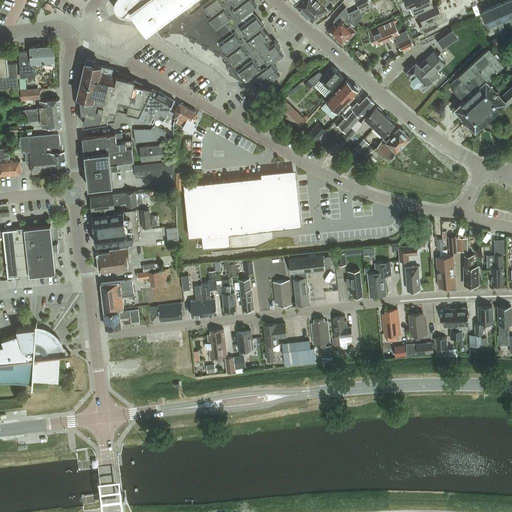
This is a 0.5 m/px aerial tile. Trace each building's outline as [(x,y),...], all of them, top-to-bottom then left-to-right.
[(117,5),(117,6),(118,6),(118,7),(118,8),(119,8),(119,9),(120,10),(121,11),(122,11),(122,12),(123,12),(124,12),(124,13),(125,13),(126,13),(127,13),(129,13),(131,13),(134,14),(137,14),(140,15),(142,15),(144,16),(148,18),(150,20),(153,22),(155,24),(153,25),(153,26),(188,0),(118,0),(118,1),(118,2),(118,3),(117,3),(117,4),(117,5)] [(186,7),(168,20),(156,30),(162,37),(162,36),(165,33),(169,32),(173,31),(177,31),(182,32),(224,55),(226,59),(228,62),(228,65),(229,69),(230,73),(229,72),(228,73),(244,81),(254,74),(259,80),(261,78),(266,85),(280,75),(275,68),(277,66),(274,63),(283,55),(278,48),(280,47),(275,40),(273,42),(262,26),(264,25),(252,9),(257,6),(252,0),(207,0),(190,13),(186,7)] [(325,5),(329,0),(293,0),(297,3),(295,5),(312,21),(328,8),(325,5)] [(367,0),(354,0),(360,11),(370,6),(367,0)] [(415,15),(433,7),(430,0),(403,0),(406,7),(410,5),(415,15)] [(505,1),(493,6),(500,20),(507,17),(511,24),(511,23),(511,15),(505,1)] [(434,19),(442,16),(437,5),(433,7),(415,15),(418,14),(423,24),(419,26),(423,34),(437,27),(434,19)] [(493,6),(482,11),(488,26),(496,22),(500,29),(504,28),(500,20),(493,6)] [(349,37),(355,30),(350,24),(351,23),(346,18),(348,13),(345,7),(335,18),(336,19),(335,20),(337,22),(329,30),(330,32),(330,33),(330,34),(330,35),(331,36),(332,37),(333,37),(334,37),(335,37),(336,37),(343,43),(344,43),(345,43),(346,43),(347,42),(348,42),(348,41),(349,41),(349,40),(349,39),(349,38),(349,37)] [(377,46),(397,37),(399,43),(397,43),(400,50),(412,44),(410,38),(409,38),(405,30),(399,33),(394,21),(368,33),(373,44),(375,43),(377,46)] [(443,49),(458,38),(453,30),(437,41),(443,49)] [(507,33),(500,36),(503,43),(510,40),(507,33)] [(43,65),(55,66),(53,45),(30,46),(30,51),(19,52),(21,76),(35,75),(34,62),(43,62),(43,65)] [(508,104),(511,100),(511,85),(502,95),(486,79),(504,63),(489,47),(449,83),(464,99),(454,108),(475,131),(486,120),(489,123),(495,117),(493,114),(506,102),(508,104)] [(438,71),(445,63),(433,51),(418,65),(416,62),(406,71),(412,77),(411,81),(414,85),(418,83),(424,89),(440,73),(438,71)] [(6,63),(5,54),(0,54),(0,87),(18,86),(16,62),(6,63)] [(113,89),(116,75),(111,74),(112,68),(112,67),(110,67),(96,63),(97,60),(87,58),(87,60),(78,95),(81,96),(101,101),(103,101),(106,87),(113,89)] [(320,71),(309,79),(309,80),(314,84),(315,85),(320,79),(331,90),(332,90),(338,83),(337,83),(343,76),(338,72),(337,69),(335,67),(333,67),(332,66),(324,75),(320,71)] [(103,101),(101,101),(81,96),(81,99),(80,99),(81,113),(82,112),(85,113),(83,124),(115,119),(115,118),(117,110),(139,116),(153,88),(142,86),(143,84),(144,83),(112,68),(111,74),(116,75),(113,89),(106,87),(103,101)] [(331,90),(320,79),(315,85),(326,96),(331,90)] [(338,112),(358,90),(357,89),(357,87),(355,84),(353,85),(346,79),(326,101),(338,112)] [(309,80),(304,84),(309,89),(314,84),(309,80)] [(40,99),(39,88),(21,90),(22,101),(40,99)] [(153,88),(139,116),(150,122),(150,121),(154,114),(168,122),(174,112),(169,109),(174,99),(153,88)] [(350,127),(374,102),(367,95),(360,103),(358,102),(352,108),(354,110),(347,118),(342,114),(334,122),(345,132),(350,127)] [(281,110),(288,102),(284,98),(276,106),(281,110)] [(40,108),(26,109),(27,116),(60,112),(59,99),(39,101),(40,108)] [(184,119),(190,108),(180,103),(176,111),(175,122),(179,124),(183,126),(186,120),(184,119)] [(375,126),(385,115),(381,111),(382,110),(378,106),(377,107),(376,106),(365,118),(375,126)] [(192,131),(196,125),(194,124),(197,118),(195,117),(198,113),(190,108),(184,119),(186,120),(183,126),(192,131)] [(296,110),(289,118),(298,127),(306,119),(296,110)] [(60,112),(27,116),(27,122),(41,120),(42,127),(62,125),(60,112)] [(384,135),(395,124),(390,120),(391,119),(387,115),(386,116),(385,115),(375,126),(384,135)] [(326,130),(318,122),(310,131),(318,138),(326,130)] [(151,128),(134,128),(136,141),(170,138),(172,135),(154,124),(151,128)] [(343,136),(347,140),(355,131),(350,127),(343,136)] [(397,152),(410,138),(405,133),(405,131),(403,129),(401,129),(400,128),(386,142),(397,152)] [(328,138),(333,143),(340,137),(334,132),(328,138)] [(28,136),(20,137),(21,152),(25,152),(26,162),(31,161),(32,173),(62,171),(67,170),(65,150),(60,151),(60,148),(59,144),(58,133),(33,135),(33,136),(32,136),(28,136)] [(85,152),(132,147),(133,147),(132,140),(125,141),(123,141),(122,134),(116,134),(116,133),(83,137),(85,152)] [(381,141),(374,148),(390,159),(395,154),(381,141)] [(165,156),(163,143),(141,145),(142,159),(165,156)] [(369,144),(361,153),(365,157),(374,148),(369,144)] [(0,176),(21,174),(20,160),(18,161),(18,158),(10,159),(9,147),(0,147),(0,176)] [(89,187),(91,187),(114,184),(112,170),(118,169),(118,163),(134,161),(132,147),(85,152),(89,187)] [(173,159),(134,164),(136,176),(174,171),(173,159)] [(288,174),(184,184),(190,235),(203,234),(204,245),(224,243),(223,232),(301,224),(300,212),(292,212),(288,174)] [(113,193),(90,196),(92,212),(115,209),(114,205),(126,203),(126,207),(138,205),(136,191),(113,193)] [(151,226),(149,208),(140,209),(142,227),(151,226)] [(97,243),(139,238),(135,209),(93,214),(97,243)] [(3,229),(8,276),(30,274),(56,271),(54,250),(60,249),(59,243),(53,244),(51,224),(25,227),(3,229)] [(409,235),(412,225),(407,224),(405,230),(404,234),(409,235)] [(177,227),(166,228),(168,243),(178,242),(177,227)] [(459,237),(458,237),(458,251),(468,250),(467,237),(466,237),(466,235),(459,235),(459,237)] [(493,240),(494,254),(504,254),(503,240),(493,240)] [(417,244),(398,245),(400,261),(410,260),(409,254),(418,254),(417,244)] [(109,253),(97,255),(99,272),(128,268),(127,260),(130,259),(128,248),(109,250),(109,253)] [(445,257),(447,286),(456,285),(453,255),(448,256),(447,250),(440,250),(440,257),(445,257)] [(345,253),(336,253),(337,265),(346,264),(345,253)] [(464,254),(465,285),(478,285),(478,265),(474,265),(474,254),(464,254)] [(503,284),(502,254),(494,254),(494,267),(491,267),(491,269),(490,270),(490,273),(491,275),(492,284),(503,284)] [(309,256),(289,259),(291,273),(293,273),(297,304),(310,303),(308,292),(310,291),(309,287),(308,286),(307,277),(305,277),(305,272),(325,269),(324,255),(316,256),(309,256)] [(439,287),(447,286),(445,257),(440,257),(436,257),(439,287)] [(253,261),(244,262),(245,274),(254,273),(253,261)] [(389,262),(376,263),(377,273),(368,274),(371,296),(386,294),(384,274),(390,273),(389,262)] [(237,275),(236,263),(228,264),(229,276),(237,275)] [(155,264),(143,266),(144,272),(156,271),(155,264)] [(407,290),(420,289),(418,266),(405,267),(407,290)] [(166,270),(156,271),(144,272),(137,273),(138,280),(150,278),(151,286),(167,283),(166,270)] [(360,270),(348,271),(348,278),(346,278),(347,286),(349,286),(350,293),(353,293),(353,297),(362,295),(360,270)] [(190,289),(188,275),(181,276),(183,290),(190,289)] [(210,298),(210,289),(217,289),(216,278),(209,279),(209,282),(201,282),(201,292),(202,291),(204,315),(217,314),(215,298),(210,298)] [(251,288),(250,288),(249,278),(240,279),(243,309),(254,308),(251,288)] [(134,295),(132,279),(101,283),(104,311),(123,309),(123,308),(124,308),(123,299),(126,299),(126,296),(134,295)] [(234,291),(231,292),(230,279),(217,281),(219,293),(222,293),(224,310),(236,309),(234,291)] [(279,306),(292,304),(289,280),(273,282),(275,303),(278,303),(279,306)] [(201,292),(201,282),(200,281),(194,281),(196,300),(191,300),(192,317),(204,315),(202,291),(201,292)] [(183,318),(181,303),(159,305),(161,321),(183,318)] [(481,345),(481,337),(480,334),(484,334),(484,329),(485,329),(485,322),(493,322),(492,306),(478,307),(479,323),(475,323),(475,334),(471,334),(471,346),(481,346),(481,345)] [(511,323),(511,314),(511,306),(498,307),(499,335),(497,335),(497,345),(510,345),(509,335),(509,323),(511,323)] [(140,321),(138,308),(104,313),(106,328),(121,326),(120,318),(130,316),(131,322),(140,321)] [(451,339),(456,339),(455,308),(443,309),(443,326),(451,326),(451,331),(450,331),(451,339)] [(456,339),(462,338),(462,325),(468,325),(468,308),(455,308),(456,339)] [(385,311),(386,314),(383,314),(385,336),(400,334),(397,310),(385,311)] [(427,334),(426,322),(424,323),(423,312),(409,314),(411,335),(427,334)] [(336,337),(333,337),(334,348),(335,348),(335,349),(340,349),(341,349),(341,346),(347,346),(346,342),(352,341),(351,335),(352,335),(351,326),(348,326),(347,320),(344,321),(343,316),(333,317),(336,337)] [(314,344),(325,343),(330,342),(327,321),(324,321),(324,318),(314,319),(315,322),(311,323),(314,344)] [(0,380),(5,380),(19,381),(32,382),(32,389),(33,389),(34,377),(55,378),(56,357),(56,356),(71,354),(71,353),(62,354),(61,351),(58,344),(59,343),(54,337),(48,332),(47,333),(40,331),(37,330),(37,321),(36,321),(36,325),(35,325),(17,327),(19,333),(2,339),(4,345),(0,345),(0,380)] [(285,324),(277,324),(276,323),(264,325),(266,346),(267,361),(274,360),(273,350),(279,349),(278,337),(286,336),(285,324)] [(227,356),(224,329),(211,331),(211,335),(208,335),(209,343),(210,349),(211,358),(227,356)] [(253,349),(251,330),(237,332),(239,350),(253,349)] [(447,337),(435,337),(435,350),(448,349),(447,337)] [(316,362),(315,353),(315,348),(314,347),(310,348),(309,340),(296,341),(298,364),(316,362)] [(296,341),(282,343),(285,365),(298,364),(296,341)] [(433,342),(416,343),(417,354),(434,352),(433,342)] [(393,355),(406,354),(406,345),(393,346),(393,355)] [(232,356),(224,357),(226,372),(234,371),(232,356)] [(214,364),(206,365),(207,372),(215,371),(214,364)]
